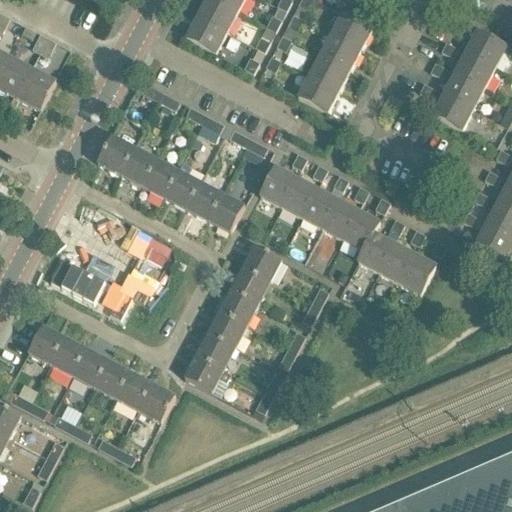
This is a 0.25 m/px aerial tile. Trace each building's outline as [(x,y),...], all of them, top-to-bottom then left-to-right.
[(208,0),(198,21),(227,36),(238,15),(209,0),(208,0)] [(209,0),(238,15),(246,0),(209,0)] [(278,12),(287,16),(293,5),(284,0),(278,12)] [(306,0),(304,0),(299,11),(295,19),(304,24),(314,4),(306,0)] [(278,12),(268,31),(277,36),(287,16),(278,12)] [(343,17),(343,19),(332,38),(361,54),(372,33),(343,17)] [(0,37),(3,39),(11,23),(3,19),(0,23),(0,37)] [(304,24),(295,19),(284,40),(294,45),(298,38),(297,37),(304,24)] [(227,36),(198,21),(186,42),(216,57),(227,36)] [(458,27),(453,36),(464,42),(469,32),(458,27)] [(277,36),(268,31),(255,54),(265,59),(277,36)] [(506,51),(477,35),(466,56),(495,72),(506,51)] [(321,60),(350,75),(361,54),(332,38),(321,60)] [(40,58),(48,43),(41,39),(33,54),(40,58)] [(294,45),(284,40),(277,53),(287,59),(294,45)] [(49,63),(57,48),(48,43),(40,58),(49,63)] [(453,63),(458,54),(447,48),(442,57),(453,63)] [(495,72),(466,56),(455,77),(484,93),(495,72)] [(0,78),(9,62),(0,57),(0,78)] [(310,81),(339,96),(350,75),(321,60),(310,81)] [(0,78),(0,94),(14,102),(9,111),(11,112),(32,74),(9,62),(0,78)] [(276,78),(282,67),(272,62),(267,73),(276,78)] [(254,79),(260,68),(251,63),(245,74),(254,79)] [(442,83),(447,74),(436,68),(431,78),(442,83)] [(11,112),(14,113),(19,104),(41,116),(57,87),(32,74),(11,112)] [(484,93),(455,77),(443,98),(473,114),(484,93)] [(339,96),(310,81),(299,102),(328,117),(339,96)] [(431,104),(436,95),(425,89),(420,98),(431,104)] [(148,90),(147,90),(143,99),(159,107),(164,98),(148,90)] [(176,116),(181,107),(164,98),(159,107),(176,116)] [(473,114),(443,98),(432,119),(462,135),(473,114)] [(187,122),(203,130),(208,121),(191,113),(187,122)] [(203,130),(198,140),(215,148),(225,130),(208,121),(203,130)] [(248,154),(252,145),(235,136),(231,145),(248,154)] [(134,153),(112,141),(98,167),(120,179),(134,153)] [(252,145),(248,154),(243,162),(260,171),(268,154),(252,145)] [(142,191),(156,165),(134,153),(120,179),(142,191)] [(511,161),(511,160),(501,155),(497,164),(508,170),(511,161)] [(302,176),(308,164),(299,159),(293,171),(302,176)] [(164,203),(179,176),(156,165),(142,191),(164,203)] [(320,170),(313,182),(322,186),(329,175),(320,170)] [(281,212),(297,182),(277,171),(261,201),(281,212)] [(187,215),(201,188),(179,176),(164,203),(187,215)] [(501,182),(490,176),(485,185),(496,191),(501,182)] [(343,198),(349,186),(340,181),(334,193),(343,198)] [(302,223),(318,194),(297,182),(281,212),(302,223)] [(498,207),(511,213),(511,187),(509,186),(498,207)] [(209,226),(223,200),(201,188),(187,215),(209,226)] [(361,192),(355,204),(364,208),(370,197),(361,192)] [(323,234),(338,205),(318,194),(302,223),(323,234)] [(491,203),(479,197),(474,206),(486,212),(491,203)] [(223,200),(209,226),(231,238),(245,212),(223,200)] [(385,220),(391,208),(382,203),(376,215),(385,220)] [(343,245),(359,216),(338,205),(323,234),(343,245)] [(488,228),(511,240),(511,213),(498,207),(488,228)] [(380,227),(359,216),(343,245),(364,256),(375,236),(375,237),(380,227)] [(480,224),(468,218),(463,227),(475,233),(480,224)] [(396,225),(390,236),(400,241),(405,230),(396,225)] [(477,249),(506,264),(511,252),(511,240),(488,228),(477,249)] [(375,236),(364,256),(359,266),(380,277),(396,248),(375,237),(375,236)] [(417,236),(411,247),(420,252),(426,241),(417,236)] [(447,252),(438,247),(432,258),(441,263),(447,252)] [(401,289),(417,259),(396,248),(380,277),(401,289)] [(243,273),(270,287),(282,265),(255,251),(243,273)] [(438,271),(417,259),(401,289),(422,300),(438,271)] [(232,295),(259,309),(270,287),(243,273),(232,295)] [(312,309),(321,314),(330,298),(320,293),(312,309)] [(220,318),(247,332),(259,309),(232,295),(220,318)] [(321,314),(312,309),(302,327),(311,333),(321,314)] [(209,340),(236,354),(247,332),(220,318),(209,340)] [(43,331),(29,358),(51,370),(65,343),(43,331)] [(288,353),(298,358),(306,343),(297,337),(288,353)] [(197,362),(224,376),(236,354),(209,340),(197,362)] [(65,343),(51,370),(73,382),(88,355),(65,343)] [(298,358),(288,353),(279,372),(288,376),(298,358)] [(88,355),(73,382),(96,394),(110,367),(88,355)] [(197,362),(186,384),(212,398),(221,403),(228,390),(226,389),(231,380),(224,377),(224,376),(197,362)] [(110,367),(96,394),(118,405),(132,378),(110,367)] [(132,378),(118,405),(140,417),(154,390),(132,378)] [(265,398),(274,402),(283,386),(274,381),(265,398)] [(154,390),(140,417),(162,429),(176,402),(154,390)] [(15,398),(11,407),(27,416),(32,407),(15,398)] [(253,421),(262,425),(274,402),(265,398),(253,421)] [(32,407),(27,416),(44,425),(49,416),(32,407)] [(22,421),(0,409),(0,438),(10,444),(22,421)] [(59,422),(55,431),(71,439),(76,430),(59,422)] [(76,430),(71,439),(88,448),(93,439),(76,430)] [(0,462),(10,444),(0,438),(0,462)] [(68,446),(59,441),(47,463),(56,468),(68,446)] [(103,445),(99,454),(116,463),(120,454),(103,445)] [(120,454),(116,463),(132,471),(137,462),(120,454)] [(511,511),(511,462),(394,511),(511,511)] [(56,468),(47,463),(37,481),(47,486),(56,468)] [(24,509),(17,504),(13,511),(14,511),(32,511),(41,496),(33,491),(24,509)]
